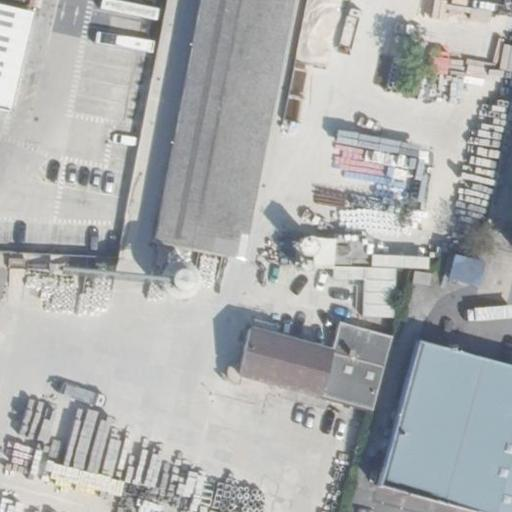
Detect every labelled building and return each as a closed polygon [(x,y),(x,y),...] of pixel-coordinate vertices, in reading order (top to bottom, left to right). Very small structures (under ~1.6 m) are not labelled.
[(150,22),(153,0),(101,0),(100,8),(99,8),(82,114),(139,123),(156,23),(150,22)] [(197,0),(179,95),(170,145),(161,193),(150,244),(223,258),(232,208),(242,159),(251,109),(272,0),(197,0)] [(0,7),(0,113),(9,116),(31,15),(0,7)] [(303,121),(309,65),(292,63),(286,119),(303,121)] [(462,66),(462,77),(437,76),(436,107),(484,109),(486,67),(462,66)] [(318,186),(316,202),(402,213),(403,202),(425,205),(432,147),(338,135),(331,187),(318,186)] [(328,234),(327,264),(349,265),(349,258),(368,258),(369,236),(328,234)] [(363,293),(383,298),(387,268),(366,267),(363,293)] [(427,275),(411,273),(408,284),(425,287),(427,275)] [(231,363),(228,364),(226,366),(225,368),(224,370),(223,374),(224,377),(225,380),(228,382),(229,383),(233,384),(236,375),(364,410),(366,411),(388,336),(336,322),(327,352),(247,331),(238,362),(235,362),(231,363)] [(511,511),(511,367),(412,341),(377,467),(371,487),(466,511),(511,511)]
